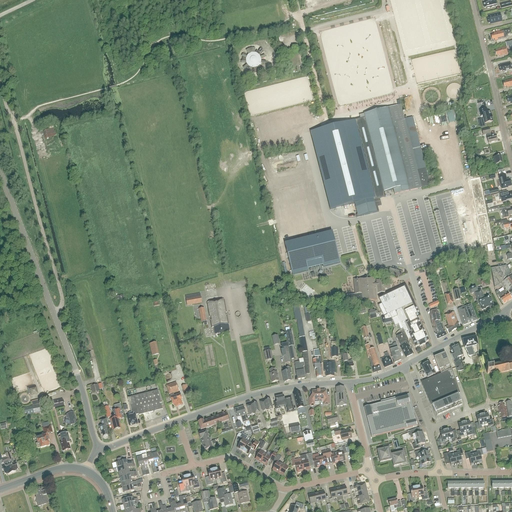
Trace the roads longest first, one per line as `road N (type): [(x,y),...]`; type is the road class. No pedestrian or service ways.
road 1 (unclassified): [(98,449),(0,171)]
road 2 (track): [(54,312),(62,301),(0,84)]
road 3 (tertiary): [(177,421),(267,391),(349,382)]
road 4 (unclassified): [(511,163),(472,0)]
road 5 (track): [(160,297),(190,416)]
